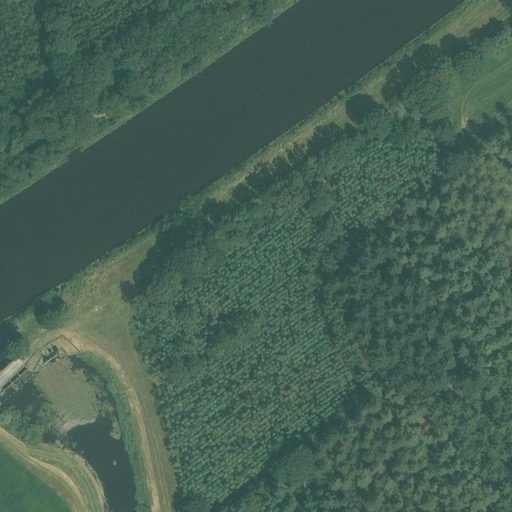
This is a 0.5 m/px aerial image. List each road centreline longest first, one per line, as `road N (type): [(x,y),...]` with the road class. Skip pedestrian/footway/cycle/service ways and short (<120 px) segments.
road 1 (track): [(210,511),(370,394),(511,345)]
road 2 (track): [(511,211),(454,185),(428,194),(330,271),(323,298)]
road 3 (track): [(476,511),(384,390)]
